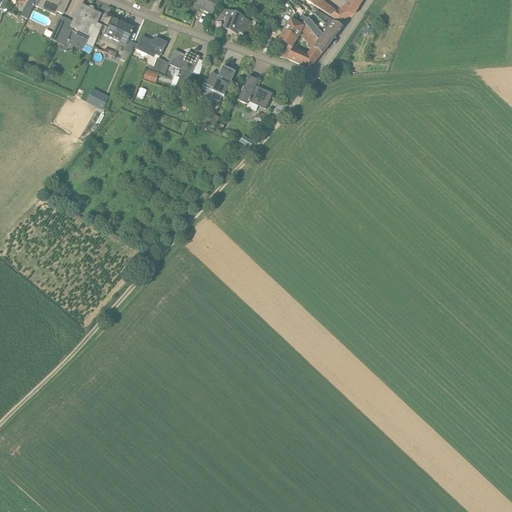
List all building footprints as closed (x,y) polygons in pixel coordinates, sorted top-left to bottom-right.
[(1,0),(0,4),(0,7),(4,10),(8,0),(1,0)] [(27,20),(31,11),(37,0),(27,0),(28,1),(20,17),(27,20)] [(37,0),(35,6),(39,8),(56,16),(57,13),(62,15),(65,9),(68,1),(65,0),(37,0)] [(212,15),(217,3),(209,0),(194,0),(192,6),(212,15)] [(329,16),(337,21),(339,21),(352,16),(362,0),(306,0),(306,1),(329,16)] [(72,22),(67,19),(56,42),(64,46),(73,28),(90,36),(86,45),(93,48),(102,26),(96,23),(100,15),(80,5),(72,22)] [(324,32),(325,33),(324,35),(332,41),(342,29),(333,23),(335,22),(318,10),(315,14),(324,23),(326,24),(328,26),(324,32)] [(236,36),(237,33),(245,36),(250,22),(243,19),(243,18),(225,11),(221,20),(226,22),(223,30),(236,36)] [(56,42),(67,19),(61,16),(54,31),(49,39),(56,42)] [(302,17),(300,20),(305,24),(318,41),(314,46),(312,49),(321,55),(332,41),(324,35),(325,33),(324,32),(321,36),(308,19),(307,20),(305,19),(302,17)] [(128,41),(134,29),(111,19),(104,35),(121,43),(126,45),(123,52),(129,54),(132,48),(134,44),(128,41)] [(305,24),(300,20),(299,21),(301,23),(304,25),(302,29),(300,32),(314,46),(318,41),(305,24)] [(291,50),(300,32),(302,29),(290,22),(281,38),(276,47),(279,48),(277,52),(280,54),(279,57),(288,60),(295,63),(299,54),(291,50)] [(151,73),(160,76),(165,62),(158,59),(159,57),(166,43),(154,38),(152,42),(142,38),(138,46),(134,44),(132,48),(151,57),(148,65),(149,65),(147,71),(151,73)] [(310,69),(321,55),(312,49),(306,57),(299,54),(295,63),(310,69)] [(187,53),(185,57),(174,52),(169,65),(183,71),(174,92),(183,96),(187,85),(195,89),(201,77),(192,73),(199,58),(187,53)] [(165,62),(160,76),(164,77),(169,64),(165,62)] [(218,77),(211,73),(206,85),(213,88),(211,92),(213,93),(210,98),(219,103),(221,97),(224,98),(235,73),(222,67),(218,77)] [(155,84),(157,76),(146,73),(144,80),(155,84)] [(265,110),(273,94),(256,87),(258,82),(248,77),(237,101),(247,106),(249,103),(265,110)] [(102,112),(109,98),(92,89),(85,103),(102,112)] [(213,128),(219,118),(214,115),(208,125),(213,128)] [(220,136),(225,127),(219,124),(215,134),(220,136)] [(249,149),(253,142),(243,136),(239,142),(249,149)]
